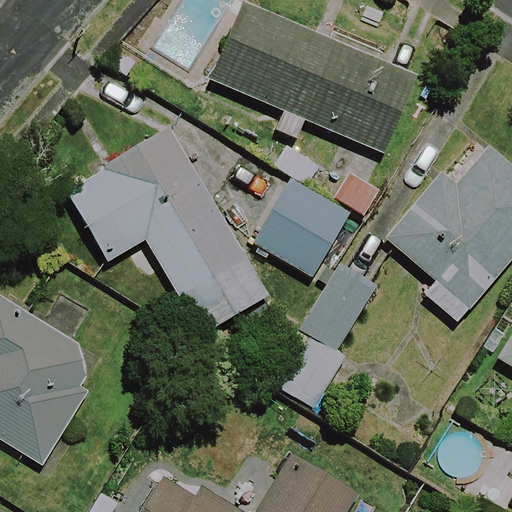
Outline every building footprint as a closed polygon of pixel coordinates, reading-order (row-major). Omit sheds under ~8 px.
[(408,89),(237,9),(202,85),(277,120),(268,137),(288,146),(297,127),(374,162),(408,89)] [(260,302),(158,136),(58,198),(102,267),(138,245),(197,341),(260,302)] [(275,146),(262,172),(302,193),(315,168),(275,146)] [(511,256),(511,180),(481,155),(448,194),(430,179),(375,245),(426,287),(415,299),(451,329),(511,256)] [(341,174),(322,201),(359,226),(378,199),(341,174)] [(341,222),(282,189),(247,250),(306,283),(341,222)] [(81,396),(61,346),(0,309),(0,449),(36,472),(81,396)] [(511,511),(511,332),(492,365),(511,377),(511,511)] [(337,366),(312,349),(280,397),(305,414),(337,366)] [(341,511),(347,503),(282,464),(253,511),(222,511),(193,494),(188,503),(156,483),(138,511),(341,511)] [(111,511),(114,509),(90,495),(80,511),(111,511)]
